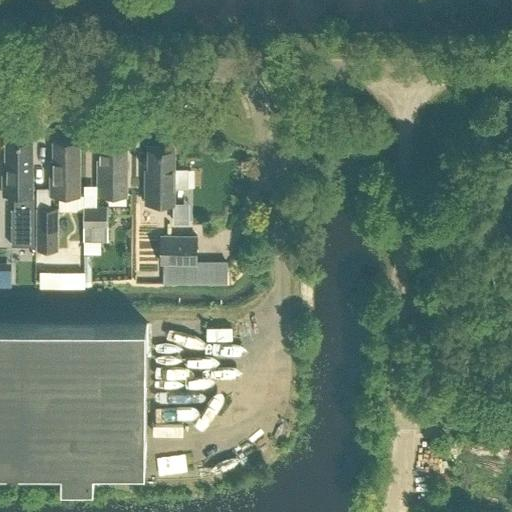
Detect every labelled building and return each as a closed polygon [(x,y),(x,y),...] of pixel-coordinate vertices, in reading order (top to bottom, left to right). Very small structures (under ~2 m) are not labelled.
[(51,160),(51,194),(80,194),(80,141),(54,141),(54,160),(51,160)] [(98,160),(98,194),(127,194),(127,141),(101,141),(101,160),(98,160)] [(4,161),(4,193),(16,193),(16,207),(13,207),(13,243),(35,243),(35,191),(32,193),(32,142),(7,142),(7,161),(4,161)] [(146,168),(145,202),(174,202),(175,187),(188,187),(188,168),(175,168),(175,149),(149,149),(149,168),(146,168)] [(84,225),(108,225),(108,205),(84,205),(84,225)] [(37,249),(59,249),(58,207),(36,207),(37,249)] [(160,263),(198,263),(198,233),(160,233),(160,263)] [(42,265),(42,284),(85,284),(85,265),(42,265)] [(0,463),(63,464),(63,480),(95,480),(95,464),(147,464),(147,321),(0,319),(0,463)]
